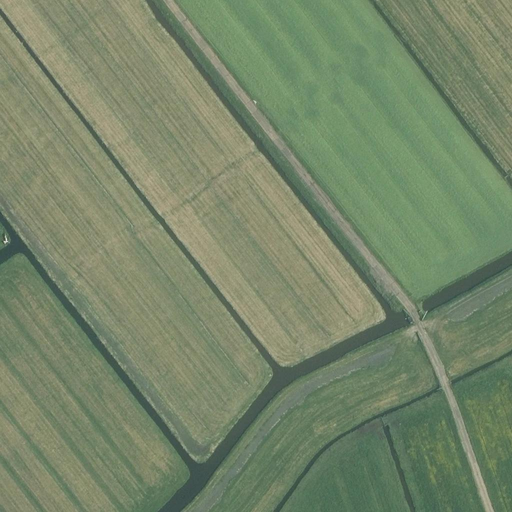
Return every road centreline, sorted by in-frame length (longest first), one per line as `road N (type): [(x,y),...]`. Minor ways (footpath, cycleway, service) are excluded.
road 1 (track): [(166,0),(414,315),(490,511)]
road 2 (track): [(200,511),(287,404),(511,285)]
road 3 (track): [(511,315),(304,424),(233,511)]
